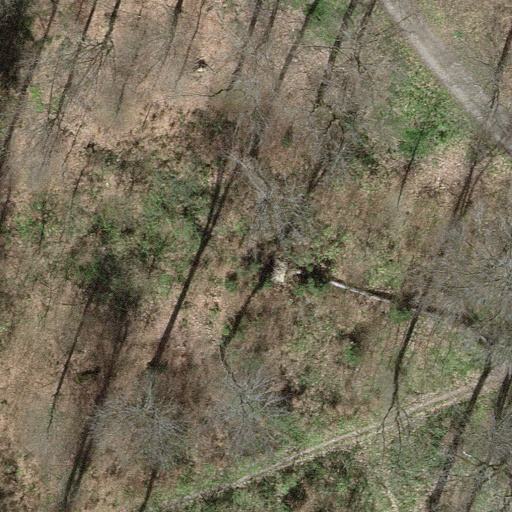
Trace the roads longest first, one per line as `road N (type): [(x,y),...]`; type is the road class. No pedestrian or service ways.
road 1 (track): [(511,360),(152,511)]
road 2 (track): [(511,126),(418,50),(381,0)]
